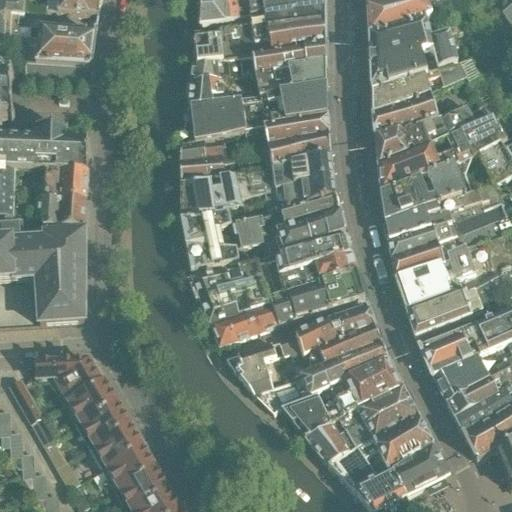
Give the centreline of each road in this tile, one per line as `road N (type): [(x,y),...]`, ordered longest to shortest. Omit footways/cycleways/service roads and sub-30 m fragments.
road 1 (residential): [(481,511),(402,355),(361,236),(340,107),(340,0)]
road 2 (residential): [(116,0),(102,122),(103,343)]
road 3 (residential): [(103,343),(181,480),(211,511)]
road 4 (unknown): [(0,366),(73,511)]
